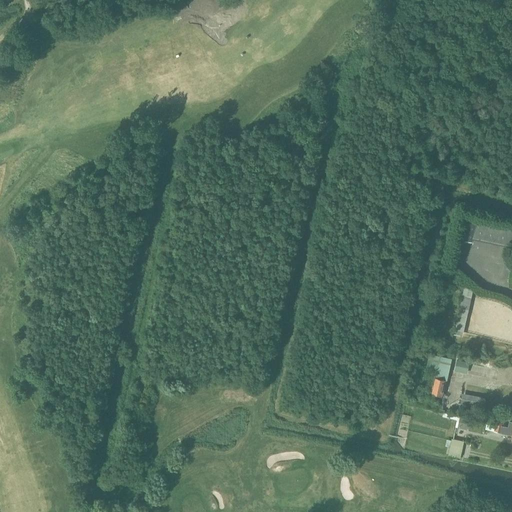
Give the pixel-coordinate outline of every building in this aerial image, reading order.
[(457,240),(461,241),(461,240),(472,243),(473,239),(511,247),(511,224),(478,217),(462,214),(456,239),(457,240)] [(471,297),(462,295),(453,334),(460,336),(461,332),(463,332),(471,297)] [(443,397),(446,380),(447,381),(452,359),(429,354),(426,369),(436,371),(434,378),(435,378),(431,395),(443,397)] [(457,360),(454,371),(467,374),(469,363),(457,360)] [(486,398),(462,394),(461,398),(460,403),(484,408),(486,398)] [(467,430),(469,419),(460,417),(457,428),(467,430)] [(511,438),(511,427),(508,427),(503,426),(495,424),(487,422),(485,429),(493,431),(511,436),(511,439),(511,438)] [(464,442),(452,439),(450,446),(448,456),(460,458),(462,448),(464,442)]
